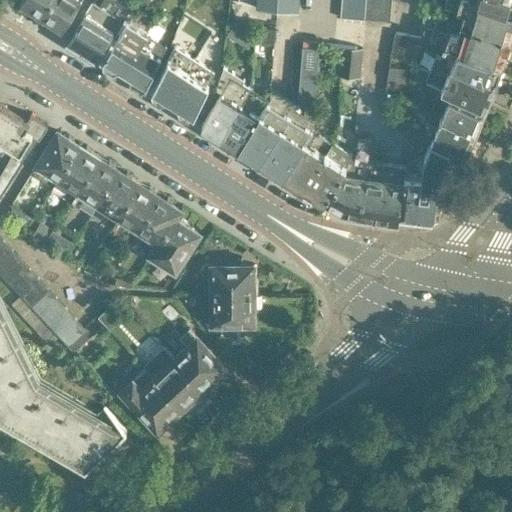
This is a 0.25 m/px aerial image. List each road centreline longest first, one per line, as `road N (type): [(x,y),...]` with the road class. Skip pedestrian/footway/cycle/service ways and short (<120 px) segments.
road 1 (tertiary): [(0,44),(310,242),(430,295)]
road 2 (tertiary): [(172,511),(430,295)]
road 3 (tertiary): [(511,189),(469,261),(430,295)]
